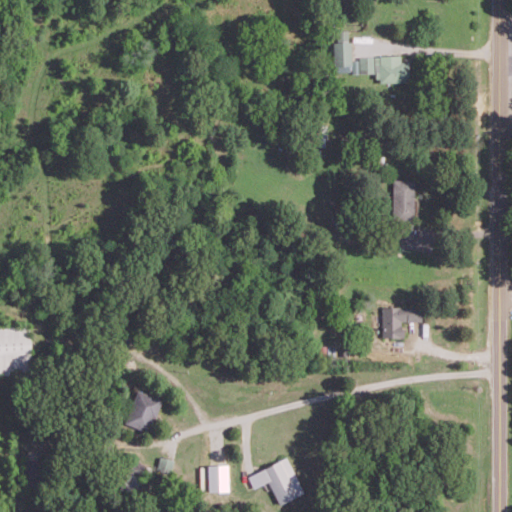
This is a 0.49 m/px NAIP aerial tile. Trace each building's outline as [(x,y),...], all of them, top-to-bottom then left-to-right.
[(350,70),(350,41),(333,41),(333,70),(350,70)] [(378,82),(409,82),(409,61),(400,61),(400,55),(359,55),(359,72),(378,72),(378,82)] [(414,179),(393,179),(393,236),(414,237),(414,179)] [(381,337),(402,337),(402,321),(421,321),(421,307),(381,307),(381,337)] [(0,373),(30,372),(28,324),(0,325),(0,373)] [(161,397),(136,388),(124,422),(149,431),(161,397)] [(173,459),(159,455),(156,466),(170,470),(173,459)] [(253,487),(267,480),(278,503),(303,492),(287,456),(247,474),(253,487)] [(207,490),(228,490),(227,463),(207,464),(207,490)]
